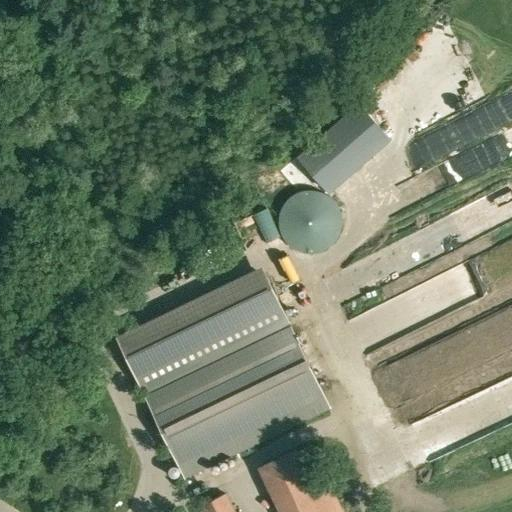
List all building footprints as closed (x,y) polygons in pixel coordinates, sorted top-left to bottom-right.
[(280,218),(279,221),(280,223),(280,226),(280,229),(281,232),(282,234),(283,237),(285,239),(286,241),(288,243),(290,245),(292,247),(295,248),(297,250),(300,251),(302,252),(305,252),(308,253),(310,253),(313,253),(316,252),(319,252),(321,251),(324,250),(326,249),(329,247),(331,246),(333,244),(335,242),(336,240),(338,237),(339,235),(340,232),(341,230),(342,227),(342,224),(342,222),(342,219),(342,216),(341,213),(340,211),(339,208),(338,206),(337,204),(335,201),(333,199),(331,198),(329,196),(327,194),(324,193),(322,192),(319,191),(317,191),(314,190),(311,190),(309,190),(306,190),(303,191),(301,192),(298,193),(296,194),(293,195),(291,197),(289,199),(287,201),(285,203),(284,205),(283,208),(282,210),(281,213),(280,215),(280,218)] [(352,319),(356,328),(481,267),(490,286),(509,276),(496,250),(352,319)] [(139,383),(185,479),(331,408),(286,313),(263,265),(117,335),(139,383)] [(348,284),(337,287),(342,307),(353,304),(348,284)] [(258,466),(279,511),(341,511),(309,444),(297,450),(296,448),(258,466)] [(373,449),(376,470),(395,467),(392,446),(373,449)] [(235,511),(226,493),(198,506),(201,511),(235,511)]
